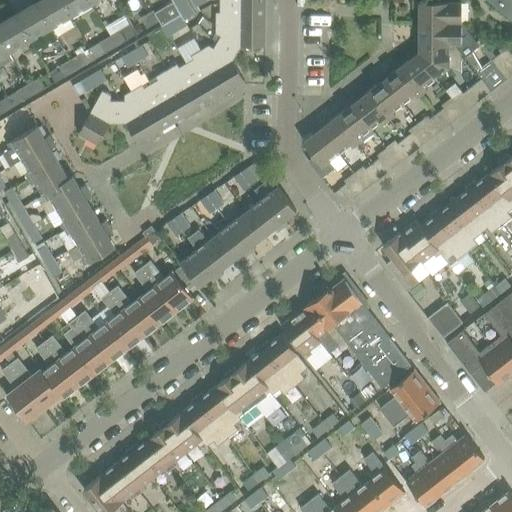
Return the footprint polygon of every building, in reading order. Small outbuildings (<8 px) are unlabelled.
[(70,14),(61,0),(40,0),(35,3),(49,27),(70,14)] [(91,2),(89,0),(61,0),(70,14),(91,2)] [(179,8),(174,0),(155,11),(154,9),(153,9),(156,14),(154,15),(157,20),(160,18),(163,24),(172,19),(182,13),(179,8)] [(190,2),(188,0),(173,0),(174,0),(179,8),(190,2)] [(460,0),(415,0),(415,7),(420,8),(419,21),(462,21),(462,0),(460,0)] [(511,0),(492,0),(511,16),(511,0)] [(196,12),(190,2),(179,8),(182,13),(185,18),(196,12)] [(49,27),(35,3),(14,15),(28,39),(49,27)] [(265,24),(265,3),(223,3),(223,11),(217,11),(217,23),(265,24)] [(156,14),(153,9),(141,16),(147,26),(157,20),(154,15),(156,14)] [(188,23),(185,18),(182,13),(172,19),(178,29),(188,23)] [(28,39),(14,15),(0,23),(0,38),(7,51),(28,39)] [(178,29),(172,19),(163,24),(161,25),(167,36),(178,29)] [(480,43),(462,21),(419,21),(419,35),(414,35),(414,41),(455,41),(466,56),(480,44),(480,43)] [(116,45),(137,33),(131,22),(110,35),(116,45)] [(217,23),(217,31),(221,34),(218,40),(237,52),(241,44),(265,45),(265,24),(217,23)] [(95,57),(116,45),(110,35),(89,47),(95,57)] [(480,43),(491,58),(496,55),(491,49),(495,46),(487,37),(480,43)] [(7,51),(0,38),(0,66),(12,59),(7,51)] [(233,59),(237,52),(218,40),(215,46),(210,43),(202,48),(227,90),(234,86),(245,80),(241,74),(233,59)] [(466,56),(455,41),(414,41),(414,48),(436,77),(450,66),(460,71),(461,52),(466,56)] [(143,43),(132,49),(138,60),(149,54),(143,43)] [(74,70),(95,57),(89,47),(68,59),(74,70)] [(511,52),(508,47),(496,55),(492,58),(507,78),(511,74),(511,52)] [(227,90),(202,48),(192,53),(195,58),(187,63),(209,101),(227,90)] [(436,77),(414,48),(408,53),(412,57),(401,65),(423,93),(429,89),(426,84),(436,77)] [(138,60),(132,49),(122,55),(128,66),(138,60)] [(74,70),(68,59),(58,65),(64,75),(74,70)] [(209,101),(187,63),(181,67),(178,62),(166,69),(191,111),(209,101)] [(423,93),(401,65),(390,73),(387,70),(382,73),(404,102),(415,93),(418,97),(423,93)] [(483,65),(477,71),(482,77),(483,77),(492,90),(499,85),(483,65)] [(101,68),(91,74),(97,84),(108,78),(101,68)] [(191,111),(166,69),(157,74),(160,79),(151,84),(170,116),(173,122),(191,111)] [(404,102),(382,73),(376,78),(379,82),(369,90),(391,118),(396,114),(393,110),(404,102)] [(97,84),(91,74),(81,80),(87,90),(97,84)] [(40,77),(28,84),(33,94),(46,87),(40,77)] [(483,77),(482,77),(470,87),(480,99),(492,90),(483,77)] [(170,116),(151,84),(145,87),(143,82),(130,90),(155,132),(173,122),(170,116)] [(14,105),(33,94),(27,84),(8,96),(14,105)] [(480,99),(470,87),(463,92),(473,105),(480,99)] [(109,122),(117,122),(117,98),(111,98),(112,93),(102,88),(78,132),(97,143),(109,122)] [(155,132),(130,90),(125,93),(125,99),(117,98),(117,122),(126,122),(138,143),(155,132)] [(391,118),(369,90),(357,98),(354,94),(350,98),(374,129),(371,125),(379,119),(380,120),(383,118),(386,122),(391,118)] [(374,129),(350,98),(344,103),(347,107),(336,115),(357,142),(374,129)] [(454,119),(444,106),(437,111),(447,124),(454,119)] [(447,124),(437,111),(430,117),(440,130),(447,124)] [(357,142),(336,115),(325,123),(322,119),(317,123),(339,151),(350,142),(352,146),(357,142)] [(339,151),(317,123),(312,128),(315,131),(303,140),(314,154),(308,159),(322,176),(335,166),(329,158),(339,151)] [(44,137),(37,124),(7,142),(10,148),(3,152),(10,164),(21,157),(52,139),(49,134),(44,137)] [(422,144),(412,132),(405,137),(415,150),(422,144)] [(408,155),(415,150),(405,137),(398,143),(408,155)] [(55,146),(52,139),(21,157),(28,169),(24,172),(28,178),(58,160),(51,148),(55,146)] [(511,154),(510,156),(508,153),(503,156),(511,167),(511,154)] [(511,167),(503,156),(497,161),(500,164),(489,172),(511,201),(511,167)] [(390,169),(380,157),(373,162),(383,174),(390,169)] [(42,193),(72,175),(69,169),(65,172),(58,160),(28,178),(28,179),(31,183),(32,185),(36,183),(42,192),(42,193)] [(383,174),(373,162),(365,168),(375,180),(383,174)] [(257,179),(248,166),(241,170),(250,184),(257,179)] [(250,184),(241,170),(234,175),(243,188),(250,184)] [(511,202),(511,201),(489,172),(477,181),(475,178),(470,182),(501,223),(511,215),(508,211),(511,207),(511,202),(511,203),(511,202)] [(57,208),(87,190),(84,184),(80,187),(72,175),(42,193),(46,199),(50,196),(57,208)] [(297,209),(275,181),(269,186),(272,190),(262,198),(283,226),(288,222),(285,218),(297,209)] [(356,195),(347,182),(340,188),(350,200),(356,195)] [(501,223),(470,182),(464,186),(467,190),(455,198),(480,231),(486,225),(491,231),(501,223)] [(5,191),(13,205),(21,200),(13,186),(5,191)] [(223,202),(214,189),(207,194),(216,207),(223,202)] [(63,228),(93,210),(86,198),(91,196),(87,190),(57,208),(57,209),(58,209),(64,221),(60,223),(63,228)] [(216,207),(207,194),(200,199),(209,212),(216,207)] [(283,226),(262,198),(251,206),(248,202),(242,207),(264,235),(275,226),(278,230),(283,226)] [(480,231),(455,198),(443,208),(441,205),(436,208),(468,249),(477,241),(473,236),(480,231)] [(264,235),(242,207),(237,211),(240,215),(229,223),(251,251),(256,247),(253,243),(264,235)] [(468,249),(436,208),(430,213),(433,216),(422,224),(447,257),(453,252),(457,258),(468,249)] [(34,221),(26,209),(19,213),(26,226),(34,221)] [(100,222),(93,210),(63,228),(66,234),(71,231),(78,243),(108,226),(104,220),(100,222)] [(189,226),(180,212),(173,217),(182,230),(189,226)] [(5,214),(0,216),(0,226),(8,222),(5,214)] [(182,230),(173,217),(166,222),(175,235),(182,230)] [(447,257),(422,224),(421,225),(416,218),(400,231),(423,262),(433,274),(448,261),(446,258),(447,257)] [(35,241),(42,236),(34,221),(26,226),(35,241)] [(251,251),(229,223),(218,232),(215,227),(209,232),(231,260),(242,251),(245,255),(251,251)] [(159,237),(151,225),(141,232),(144,237),(129,248),(135,256),(159,237)] [(111,231),(108,226),(78,243),(85,255),(80,257),(84,264),(114,246),(107,234),(111,231)] [(423,262),(400,231),(383,244),(393,257),(386,262),(407,289),(418,280),(408,268),(420,259),(423,262)] [(231,260),(209,232),(205,235),(208,239),(196,248),(218,277),(224,272),(221,268),(231,260)] [(23,244),(16,233),(5,239),(12,250),(23,244)] [(39,248),(46,261),(54,257),(46,243),(39,248)] [(29,255),(23,244),(12,250),(18,262),(29,255)] [(119,269),(135,256),(129,248),(113,261),(119,269)] [(218,277),(196,248),(185,257),(182,253),(177,257),(199,285),(210,276),(213,280),(218,277)] [(62,270),(54,257),(46,261),(54,275),(62,270)] [(102,281),(119,269),(113,261),(97,273),(102,281)] [(40,263),(21,274),(37,296),(20,309),(28,320),(59,296),(40,263)] [(186,288),(195,281),(182,264),(164,277),(153,263),(145,269),(175,309),(192,296),(186,288)] [(175,309),(145,269),(137,276),(148,290),(140,296),(159,321),(175,309)] [(86,293),(102,281),(97,273),(80,286),(86,293)] [(501,292),(511,284),(505,276),(495,284),(501,292)] [(411,362),(344,277),(330,288),(329,287),(314,298),(333,323),(381,385),(411,362)] [(490,300),(501,292),(495,284),(484,292),(490,300)] [(70,306),(86,293),(80,286),(64,298),(70,306)] [(159,321),(140,296),(131,302),(120,288),(113,294),(143,334),(159,321)] [(511,291),(500,301),(511,316),(511,291)] [(143,334),(113,294),(104,301),(115,315),(107,321),(127,346),(143,334)] [(53,318),(70,306),(64,298),(48,311),(53,318)] [(333,323),(314,298),(297,311),(321,342),(320,343),(328,353),(339,344),(326,328),(333,323)] [(428,316),(435,326),(455,311),(447,301),(443,304),(428,316)] [(491,343),(511,369),(511,316),(500,301),(485,313),(502,334),(491,343)] [(48,311),(32,323),(37,330),(53,318),(48,311)] [(321,342),(297,311),(281,324),(307,357),(311,354),(309,352),(320,343),(321,342)] [(435,326),(443,336),(459,324),(463,321),(455,311),(435,326)] [(127,346),(107,321),(99,328),(88,313),(80,319),(110,359),(127,346)] [(76,329),(67,336),(74,345),(75,346),(94,371),(110,359),(80,319),(72,325),(76,329)] [(21,343),(37,330),(32,323),(15,336),(21,343)] [(483,364),(499,384),(511,373),(511,369),(491,343),(480,351),(463,329),(448,342),(472,373),(483,364)] [(308,366),(295,349),(283,333),(270,342),(268,339),(264,342),(296,384),(304,377),(300,371),(308,366)] [(0,349),(5,356),(21,343),(15,336),(0,347),(0,349)] [(48,344),(78,384),(94,371),(75,346),(66,352),(55,338),(48,344)] [(260,350),(249,359),(274,392),(280,388),(283,393),(296,384),(264,342),(258,347),(260,350)] [(78,384),(48,344),(39,351),(50,365),(43,371),(41,368),(40,368),(59,393),(62,396),(78,384)] [(235,365),(231,368),(255,399),(265,413),(267,415),(282,403),(274,392),(249,359),(237,368),(235,365)] [(59,393),(40,368),(32,375),(21,360),(13,366),(43,405),(59,393)] [(43,405),(13,366),(5,372),(16,387),(8,393),(27,418),(43,405)] [(227,376),(217,384),(240,414),(249,425),(265,413),(255,399),(231,368),(224,373),(227,376)] [(386,415),(428,384),(415,368),(391,386),(397,394),(380,407),(386,415)] [(366,398),(376,390),(370,382),(360,390),(366,398)] [(240,414),(217,384),(204,394),(202,391),(198,394),(230,436),(238,429),(233,422),(241,417),(239,414),(240,414)] [(394,425),(411,412),(415,419),(440,400),(428,384),(386,415),(394,425)] [(356,406),(366,398),(360,390),(350,398),(356,406)] [(230,436),(198,394),(191,399),(194,402),(184,410),(209,443),(214,439),(218,444),(230,436)] [(209,443),(184,410),(171,420),(168,417),(165,419),(189,450),(197,444),(199,446),(205,442),(207,444),(209,443)] [(334,411),(323,419),(329,427),(340,419),(334,411)] [(367,430),(376,423),(373,419),(370,415),(365,419),(361,422),(367,430)] [(189,450),(165,419),(158,425),(161,428),(151,435),(174,465),(177,463),(175,460),(189,450)] [(329,427),(323,419),(312,427),(318,435),(329,427)] [(349,419),(339,427),(345,434),(355,427),(349,419)] [(422,421),(413,427),(420,436),(428,430),(422,421)] [(378,424),(376,423),(367,430),(374,439),(384,432),(380,427),(378,424)] [(296,429),(286,437),(297,451),(307,443),(301,436),(305,433),(300,426),(296,429)] [(420,436),(413,427),(405,433),(411,442),(420,436)] [(484,458),(465,433),(458,439),(451,431),(444,437),(470,469),(484,458)] [(444,437),(441,432),(440,433),(441,435),(433,442),(441,452),(436,456),(455,481),(470,469),(444,437)] [(174,465),(151,435),(139,445),(136,442),(132,445),(156,476),(167,468),(168,470),(174,465)] [(286,437),(268,452),(279,466),(281,463),(290,456),(297,451),(286,437)] [(324,437),(316,443),(323,452),(331,446),(324,437)] [(389,458),(399,450),(398,448),(402,445),(398,440),(384,451),(389,458)] [(323,452),(316,443),(308,450),(315,459),(323,452)] [(156,476),(132,445),(126,450),(128,453),(118,461),(141,491),(145,488),(143,485),(156,476)] [(455,481),(436,456),(427,462),(423,458),(426,455),(421,449),(412,456),(416,461),(440,492),(455,481)] [(404,489),(386,466),(373,450),(364,458),(376,473),(370,478),(388,502),(404,489)] [(294,461),(290,456),(281,463),(288,472),(295,466),(292,462),(294,461)] [(141,491),(118,461),(101,474),(122,501),(131,494),(132,497),(141,491)] [(440,492),(416,461),(411,465),(416,471),(406,479),(425,504),(440,492)] [(288,472),(281,463),(279,466),(273,470),(279,478),(288,472)] [(264,465),(257,470),(263,477),(269,472),(264,465)] [(375,511),(388,502),(370,478),(363,484),(350,467),(341,474),(370,511),(375,511)] [(249,488),(263,477),(257,470),(243,481),(249,488)] [(122,501),(101,474),(85,487),(104,511),(116,511),(125,505),(122,501)] [(370,511),(341,474),(332,481),(345,498),(338,503),(345,511),(370,511)] [(268,495),(260,485),(252,492),(259,502),(268,495)] [(231,489),(225,494),(231,502),(237,497),(231,489)] [(511,511),(511,493),(509,490),(495,501),(503,511),(511,511)] [(259,502),(252,492),(244,499),(252,508),(259,502)] [(345,511),(338,503),(331,509),(317,492),(309,499),(319,511),(345,511)] [(215,511),(217,511),(231,502),(225,494),(211,506),(215,511)] [(319,511),(309,499),(300,506),(304,511),(319,511)] [(503,511),(495,501),(480,511),(503,511)] [(266,511),(267,511),(282,511),(276,503),(266,511)]
